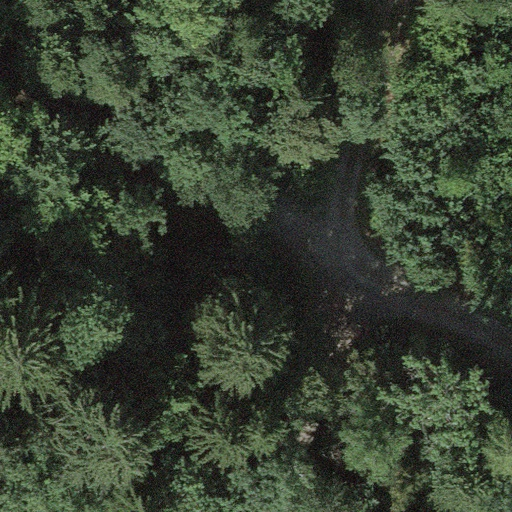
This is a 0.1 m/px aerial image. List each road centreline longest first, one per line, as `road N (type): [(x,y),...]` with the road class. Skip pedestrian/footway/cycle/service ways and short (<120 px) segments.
road 1 (track): [(0,69),(511,342)]
road 2 (track): [(410,0),(335,253),(287,511)]
